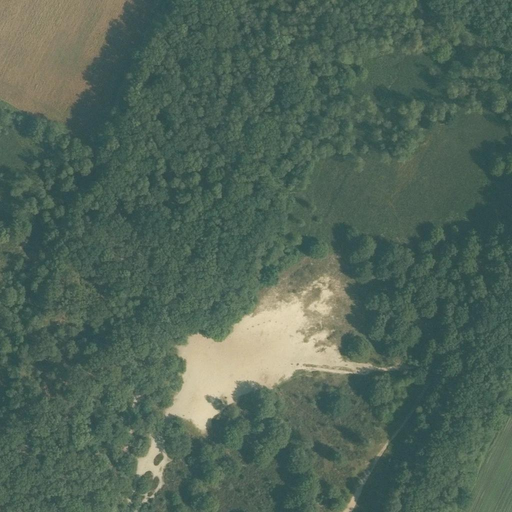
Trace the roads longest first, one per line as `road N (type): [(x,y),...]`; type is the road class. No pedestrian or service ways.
road 1 (track): [(511,277),(395,511)]
road 2 (track): [(307,0),(245,123)]
